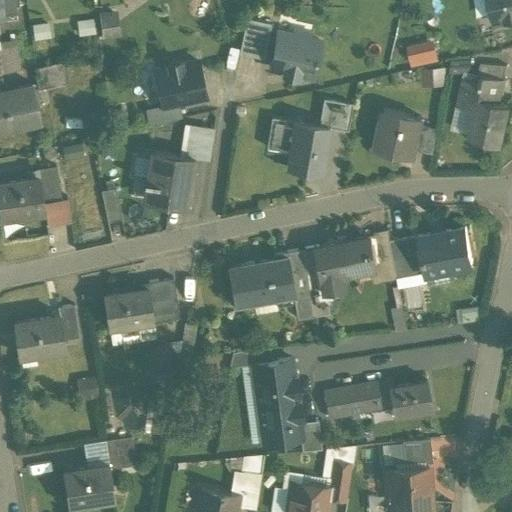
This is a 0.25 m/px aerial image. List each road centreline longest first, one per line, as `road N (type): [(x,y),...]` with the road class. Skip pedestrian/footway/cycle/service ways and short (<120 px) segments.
road 1 (residential): [(0,282),(408,193),(511,197)]
road 2 (residential): [(473,511),(511,282)]
